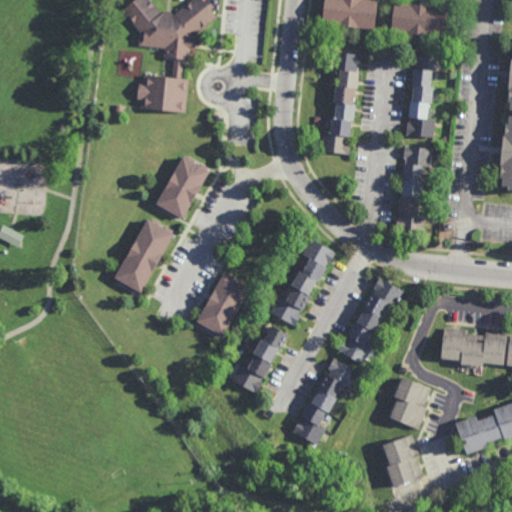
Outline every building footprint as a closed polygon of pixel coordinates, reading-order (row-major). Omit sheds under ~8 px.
[(170,11),(173,15),(190,0),(203,0),(204,1),(205,0),(207,0),(214,7),(211,10),(217,16),(194,35),(196,38),(194,50),(190,50),(189,60),(182,59),(180,79),(188,80),(184,113),(140,108),(140,99),(136,99),(138,83),(142,84),(143,75),(172,79),(174,59),(163,57),(164,48),(137,45),(139,31),(122,10),(133,0),(149,0),(161,13),(164,10),(170,11)] [(376,0),(373,29),(319,24),(322,0),(376,0)] [(446,8),(443,37),(390,31),(393,2),(446,8)] [(440,72),(432,71),(430,87),(433,87),(431,104),(429,104),(427,119),(434,120),(433,137),(405,135),(406,122),(409,123),(409,118),(407,118),(409,102),(411,102),(412,85),(411,85),(412,69),(415,69),(415,64),(413,63),(414,51),(442,54),(440,72)] [(359,67),(356,67),(356,72),(358,72),(356,89),(353,89),(352,105),(354,105),(353,121),(350,121),(348,142),(350,142),(349,155),(321,152),(322,133),(329,134),(330,119),(333,119),(334,104),(332,103),(334,87),(336,87),(337,71),(331,70),(333,52),(360,54),(359,67)] [(511,192),(508,192),(508,189),(502,188),(503,180),(500,180),(502,167),(500,167),(501,153),(499,153),(500,146),(502,146),(503,137),(504,138),(506,125),(508,125),(509,117),(511,117),(511,111),(510,111),(511,103),(508,103),(510,90),(508,90),(510,79),(507,78),(508,70),(510,70),(511,61),(511,192)] [(122,114),(114,113),(115,105),(123,106),(122,114)] [(430,167),(422,166),(421,183),(422,183),(421,199),(419,199),(417,214),(425,215),(423,232),(395,230),(397,217),(399,218),(400,213),(398,213),(400,197),(401,197),(403,180),(401,180),(403,164),(405,164),(406,158),(403,158),(404,146),(432,149),(430,167)] [(209,168),(207,171),(209,172),(182,219),(180,218),(179,220),(157,207),(158,206),(155,205),(183,157),(184,158),(186,155),(209,168)] [(173,231),(171,234),(172,234),(140,291),(138,290),(137,292),(116,280),(117,278),(114,276),(146,219),(149,221),(151,218),(173,231)] [(16,248),(0,240),(0,228),(1,226),(22,236),(16,248)] [(329,262),(327,260),(324,265),(326,266),(318,280),(316,279),(308,293),(310,294),(302,309),(301,308),(298,313),(300,314),(294,325),(271,311),(280,296),(286,299),(294,285),(292,284),(299,270),(300,270),(308,256),(302,253),(310,239),(334,253),(329,262)] [(227,273),(249,285),(248,286),(250,287),(223,335),(221,334),(220,336),(198,324),(199,322),(196,320),(223,272),(227,274),(227,273)] [(394,305),(388,301),(380,314),(382,316),(374,330),(372,329),(363,343),(375,350),(369,360),(365,358),(362,363),(338,349),(344,339),(346,340),(349,335),(347,334),(355,320),(356,320),(364,306),(363,306),(372,291),(373,292),(375,288),(373,287),(380,276),(403,290),(394,305)] [(281,349),(279,348),(271,362),(273,363),(265,377),(264,377),(261,381),(263,382),(257,393),(233,380),(241,364),(248,368),(256,353),(254,352),(261,337),(264,339),(272,324),(289,334),(281,349)] [(506,335),(503,366),(482,364),(481,369),(461,367),(460,363),(440,360),(444,328),(467,331),(466,335),(485,336),(485,333),(506,335)] [(349,386),(342,382),(334,396),(336,398),(328,412),(326,411),(318,424),(326,429),(325,430),(330,433),(325,442),(320,439),(317,445),(293,431),(299,420),(301,421),(303,417),(301,416),(310,401),(311,402),(319,388),(318,387),(326,373),(327,374),(330,369),(328,368),(334,357),(357,371),(349,386)] [(430,389),(423,409),(426,411),(418,431),(390,419),(398,400),(394,399),(401,379),(430,389)] [(457,425),(475,418),(478,423),(496,416),(493,410),(511,404),(511,439),(504,442),(502,439),(483,445),(485,449),(466,456),(457,425)] [(412,437),(419,457),(416,459),(422,477),(394,487),(385,468),(388,467),(383,447),(412,437)]
